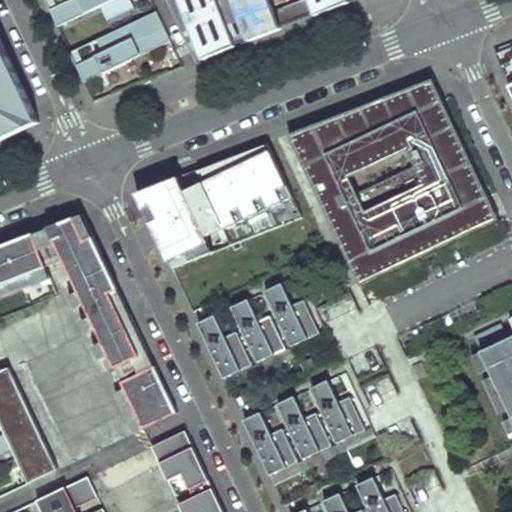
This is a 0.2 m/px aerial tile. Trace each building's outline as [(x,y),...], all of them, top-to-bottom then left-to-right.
[(45,0),(49,7),(58,27),(115,0),(45,0)] [(130,0),(117,0),(101,8),(107,20),(134,6),(130,0)] [(179,0),(203,60),(250,42),(358,0),(179,0)] [(75,64),(84,83),(171,42),(157,13),(70,53),(75,64)] [(0,38),(0,138),(40,123),(0,38)] [(511,49),(496,56),(511,89),(511,91),(511,49)] [(362,288),(500,221),(494,208),(488,197),(442,102),(437,91),(431,80),(290,135),(362,288)] [(304,219),(268,144),(150,190),(138,195),(156,233),(172,267),(173,270),(304,219)] [(83,215),(49,228),(80,293),(113,277),(83,215)] [(0,287),(48,268),(35,234),(0,247),(0,287)] [(0,299),(52,279),(48,268),(0,287),(0,299)] [(115,281),(113,277),(80,293),(88,311),(97,329),(130,313),(115,281)] [(321,334),(305,301),(294,306),(284,284),(267,293),(293,348),(309,340),(321,334)] [(287,350),(272,317),(261,322),(251,300),(233,308),(259,364),(276,356),(287,350)] [(177,413),(130,313),(97,329),(144,429),(177,413)] [(254,366),(238,333),(227,338),(217,316),(200,325),(226,380),(242,372),(254,366)] [(480,347),(507,334),(503,324),(475,337),(480,347)] [(511,338),(482,353),(490,371),(494,378),(510,412),(511,416),(511,338)] [(314,349),(309,340),(293,348),(297,357),(314,349)] [(490,371),(482,353),(473,358),(481,375),(490,371)] [(375,354),(354,362),(360,377),(381,368),(375,354)] [(280,365),(276,356),(259,364),(264,373),(280,365)] [(59,471),(10,368),(0,371),(0,420),(30,484),(59,471)] [(246,381),(242,372),(226,380),(230,389),(246,381)] [(510,412),(494,378),(485,382),(500,416),(510,412)] [(367,431),(351,398),(340,403),(330,381),(312,389),(338,444),(355,437),(367,431)] [(333,447),(318,414),(307,419),(296,397),(279,405),(305,460),(322,452),(333,447)] [(300,463),(284,430),(273,435),(262,413),(245,421),(271,476),(288,469),(300,463)] [(224,511),(186,432),(153,447),(161,463),(169,480),(183,474),(195,498),(181,504),(184,511),(224,511)] [(360,446),(355,437),(338,444),(343,454),(360,446)] [(326,462),(322,452),(305,460),(310,470),(326,462)] [(292,478),(288,469),(271,476),(276,486),(292,478)] [(105,511),(104,509),(96,511),(78,511),(76,508),(99,498),(89,477),(38,501),(43,511),(105,511)] [(405,511),(397,494),(386,500),(376,478),(358,486),(370,511),(405,511)] [(364,511),(363,510),(359,511),(350,511),(342,494),(325,502),(329,511),(364,511)]
